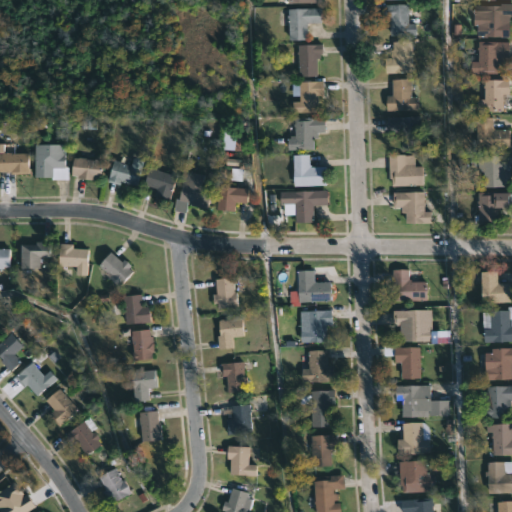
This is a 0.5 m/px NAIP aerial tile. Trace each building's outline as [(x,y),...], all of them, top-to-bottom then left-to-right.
[(406,4),(407,24),(415,23),(416,35),(389,36),(388,19),(384,19),(383,5),(406,4)] [(511,15),(508,16),(508,37),(477,37),(477,23),(484,23),(484,15),(475,15),(475,5),(511,4),(511,15)] [(320,7),(320,22),(305,23),(305,39),(288,40),(287,20),(285,20),(285,15),(287,15),(287,8),(320,7)] [(412,72),(385,74),(384,57),(390,57),(389,49),(392,49),(391,42),(410,41),(412,72)] [(508,42),(508,57),(501,57),(501,62),(498,62),(497,74),(469,73),(469,61),(478,61),(477,41),(508,42)] [(315,76),(297,77),(296,45),(321,44),(321,55),(318,55),(318,58),(315,58),(315,76)] [(508,79),(507,93),(502,93),(502,111),(476,110),(476,99),(483,99),(482,85),(483,85),(483,80),(508,79)] [(317,113),(291,113),(291,101),(298,101),(298,81),(322,80),(323,95),(317,95),(317,113)] [(409,80),(409,97),(418,97),(418,110),(386,111),(386,95),(391,95),(391,80),(409,80)] [(312,149),(286,150),(286,138),(293,138),(293,118),(324,117),(324,132),(316,132),(316,138),(312,138),(312,149)] [(421,117),(421,149),(404,150),(403,133),(388,133),(387,117),(421,117)] [(491,128),(491,129),(508,129),(508,148),(476,149),(475,117),(491,117),(491,128)] [(63,144),(63,167),(66,167),(67,179),(50,180),(50,177),(32,178),(32,160),(31,160),(31,156),(33,156),(32,144),(63,144)] [(0,153),(9,153),(26,153),(26,172),(0,172),(0,153)] [(307,154),(307,164),(309,164),(309,166),(322,166),(323,184),(291,186),(290,155),(307,154)] [(406,155),(415,155),(416,167),(424,166),(425,186),(395,187),(394,180),(391,180),(390,155),(406,155)] [(505,168),(505,171),(509,171),(509,173),(510,173),(510,177),(505,179),(505,186),(483,187),(482,172),(477,172),(477,170),(469,170),(469,161),(477,161),(476,156),(504,155),(505,168)] [(84,158),(93,160),(93,159),(101,160),(99,175),(92,176),(91,180),(75,177),(75,176),(69,175),(71,157),(84,158)] [(141,160),(134,185),(120,180),(119,185),(106,181),(112,160),(128,165),(130,157),(141,160)] [(176,176),(168,200),(154,195),(156,189),(144,184),(150,166),(176,176)] [(211,189),(206,209),(190,205),(190,203),(187,202),(184,214),(172,211),(175,199),(177,199),(183,170),(203,175),(201,187),(211,189)] [(246,196),(245,202),(234,202),(233,211),(216,210),(217,187),(246,189),(246,196)] [(327,191),(327,205),(312,206),(312,222),(294,223),(294,215),(282,215),(282,205),(279,205),(279,192),(327,191)] [(426,192),(426,212),(433,212),(434,224),(408,224),(408,213),(402,214),(402,207),(395,207),(395,193),(426,192)] [(491,192),(509,193),(509,208),(497,208),(497,225),(477,225),(477,223),(474,223),(474,215),(477,215),(477,203),(476,203),(477,192),(491,192)] [(38,269),(19,268),(19,245),(34,245),(34,242),(51,242),(51,257),(38,257),(38,269)] [(87,249),(85,274),(73,274),(74,266),(58,265),(58,243),(71,244),(71,248),(87,249)] [(0,268),(12,269),(12,250),(0,250),(0,268)] [(117,260),(119,262),(122,259),(129,266),(127,269),(131,272),(118,288),(103,275),(105,273),(97,265),(108,252),(117,260)] [(313,270),(313,282),(330,282),(330,302),(302,302),(302,299),(297,299),(297,270),(313,270)] [(410,270),(410,279),(412,279),(412,282),(429,282),(429,299),(394,299),(394,270),(410,270)] [(495,272),(496,278),(497,277),(497,282),(499,282),(499,283),(511,282),(511,302),(481,303),(479,272),(495,272)] [(231,277),(233,294),(235,293),(237,308),(216,310),(215,304),(212,304),(211,294),(215,294),(213,279),(231,277)] [(143,300),(144,308),(151,307),(153,323),(127,325),(125,297),(143,295),(143,300)] [(511,306),(511,341),(483,343),(482,312),(489,312),(490,310),(507,310),(507,306),(511,306)] [(320,342),(299,343),(299,326),(300,326),(300,316),(303,311),(330,310),(330,325),(319,325),(320,342)] [(422,310),(423,329),(430,329),(430,342),(405,342),(405,331),(399,331),(399,325),(392,325),(392,310),(422,310)] [(241,318),(242,336),(232,337),(232,348),(217,349),(216,335),(218,335),(217,320),(219,319),(223,320),(241,318)] [(149,331),(150,338),(152,337),(153,351),(150,351),(151,360),(133,362),(133,359),(131,360),(130,353),(132,353),(130,331),(149,330),(149,331)] [(12,368),(8,371),(0,362),(0,340),(9,333),(20,346),(12,353),(19,362),(12,368)] [(395,345),(395,347),(418,347),(418,378),(399,378),(399,363),(394,363),(394,356),(382,356),(382,345),(395,345)] [(511,363),(510,363),(510,380),(494,381),(494,379),(485,379),(484,353),(490,353),(490,349),(511,348),(511,363)] [(326,357),(326,366),(332,366),(332,381),(301,383),(301,369),(307,369),(307,364),(306,364),(307,351),(326,351),(326,357)] [(36,370),(41,376),(47,370),(55,379),(36,397),(25,385),(22,388),(13,378),(30,362),(36,370)] [(246,362),(249,390),(231,392),(229,375),(224,376),(223,364),(246,362)] [(147,400),(131,401),(129,371),(153,370),(154,388),(146,388),(147,400)] [(432,385),(432,399),(450,399),(450,415),(406,416),(405,400),(398,400),(398,385),(432,385)] [(506,419),(480,420),(479,391),(486,391),(485,387),(511,385),(511,399),(506,400),(506,419)] [(77,409),(57,427),(46,415),(52,410),(43,401),(58,388),(77,409)] [(329,428),(309,428),(308,391),(333,391),(333,404),(328,404),(329,428)] [(250,412),(250,432),(225,435),(224,419),(226,419),(226,414),(221,414),(221,407),(249,404),(250,412)] [(160,440),(141,442),(138,412),(159,410),(161,438),(160,440)] [(99,439),(103,444),(88,456),(77,441),(74,443),(67,434),(90,417),(97,427),(94,429),(101,438),(99,439)] [(429,453),(396,455),(396,439),(401,439),(400,424),(421,422),(425,425),(428,429),(429,453)] [(511,424),(511,455),(492,457),(491,433),(485,432),(485,425),(511,424)] [(331,466),(310,467),(309,436),(336,435),(337,449),(331,449),(331,466)] [(248,446),(248,463),(255,463),(254,475),(228,473),(229,458),(226,457),(227,446),(239,447),(239,445),(248,446)] [(425,461),(426,472),(432,472),(433,490),(430,491),(430,492),(399,494),(397,462),(425,461)] [(511,492),(487,493),(486,477),(484,477),(483,472),(486,472),(486,463),(511,462),(511,492)] [(116,467),(123,480),(125,479),(133,492),(115,503),(113,498),(110,500),(105,491),(108,489),(100,476),(116,467)] [(333,489),(333,494),(335,494),(336,500),(333,501),(333,503),(339,503),(339,511),(314,511),(314,505),(313,505),(313,501),(314,501),(312,481),(314,481),(314,477),(342,475),(343,489),(333,489)] [(246,497),(242,511),(223,511),(224,511),(220,510),(223,500),(226,501),(231,486),(248,491),(246,497)] [(435,504),(435,511),(403,511),(403,499),(435,497),(435,504)] [(511,511),(497,511),(497,502),(511,501),(511,511)]
